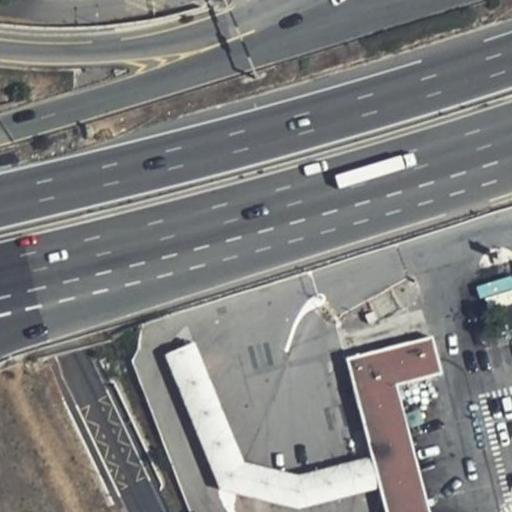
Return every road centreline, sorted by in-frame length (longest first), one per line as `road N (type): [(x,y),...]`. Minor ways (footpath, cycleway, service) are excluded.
road 1 (motorway): [(511,60),(0,202)]
road 2 (motorway): [(0,337),(220,264),(450,160)]
road 3 (motorway): [(0,273),(450,160)]
road 4 (motorway): [(322,0),(222,59),(0,130)]
road 5 (motorway): [(318,0),(196,38),(77,53),(0,49)]
